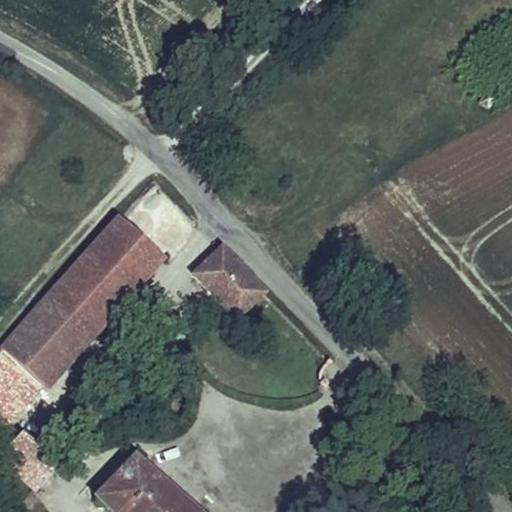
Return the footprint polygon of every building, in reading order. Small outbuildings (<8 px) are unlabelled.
[(119,220),(0,352),(43,392),(49,395),(169,265),(119,220)] [(238,326),(269,297),(222,247),(188,277),(238,326)] [(43,392),(0,352),(0,417),(11,427),(43,392)] [(0,459),(17,477),(42,452),(18,430),(0,449),(0,459)] [(17,477),(36,498),(62,470),(42,452),(17,477)] [(196,511),(135,457),(94,502),(103,511),(196,511)]
